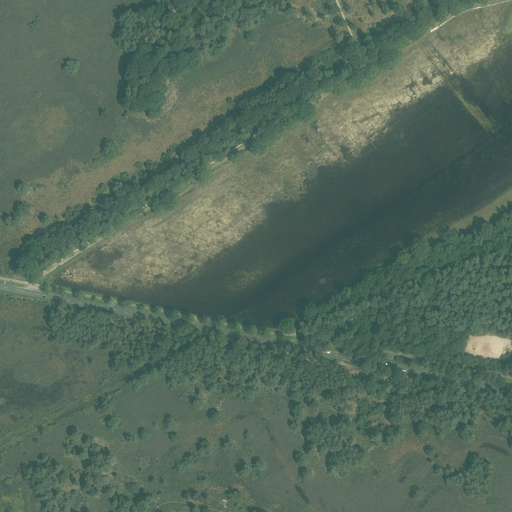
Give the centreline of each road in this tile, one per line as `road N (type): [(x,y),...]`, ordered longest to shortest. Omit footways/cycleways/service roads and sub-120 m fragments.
road 1 (secondary): [(511,392),(0,287)]
road 2 (track): [(371,65),(33,285)]
road 3 (track): [(494,0),(464,7),(371,65)]
